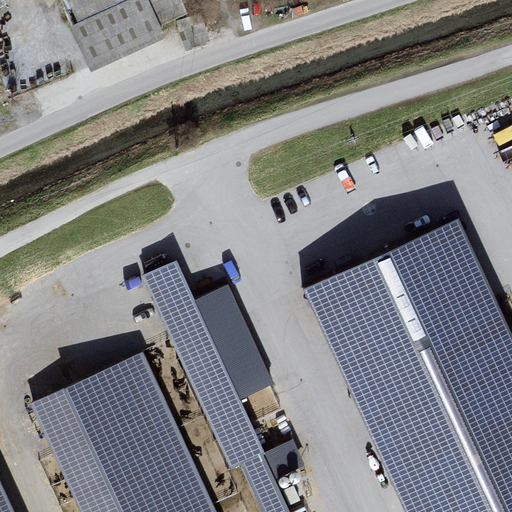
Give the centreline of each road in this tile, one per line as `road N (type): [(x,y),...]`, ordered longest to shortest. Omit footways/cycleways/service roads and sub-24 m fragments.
road 1 (track): [(389,0),(144,79),(0,149)]
road 2 (unknown): [(219,233),(76,294),(24,344),(8,372),(4,415),(45,511)]
road 3 (track): [(188,162),(342,511)]
road 4 (unknown): [(511,228),(483,190),(444,179),(404,182),(219,233)]
road 5 (track): [(188,162),(0,249)]
